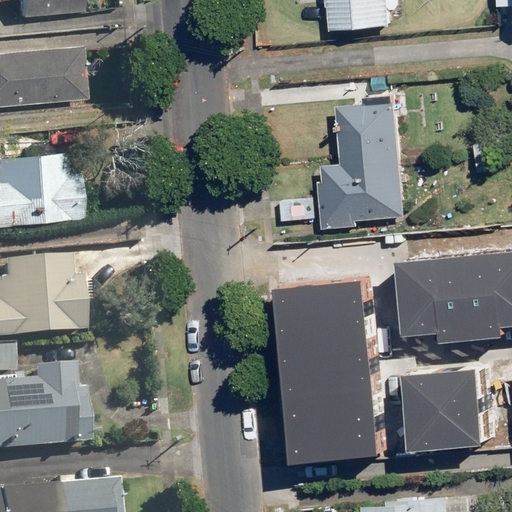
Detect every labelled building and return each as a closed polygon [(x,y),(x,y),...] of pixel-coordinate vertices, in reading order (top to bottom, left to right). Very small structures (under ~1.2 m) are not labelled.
[(76,0),(16,0),(18,15),(77,9),(76,0)] [(327,0),(330,29),(393,23),(391,0),(327,0)] [(78,45),(0,51),(0,103),(82,97),(78,45)] [(321,179),(325,227),(361,224),(360,217),(408,213),(398,98),(341,103),(346,160),(326,162),(327,179),(321,179)] [(491,140),(473,142),(477,175),(495,173),(491,140)] [(60,149),(0,154),(0,222),(78,216),(75,171),(62,172),(60,149)] [(283,198),(284,218),(316,216),(315,196),(283,198)] [(511,253),(394,267),(402,337),(436,333),(437,344),(498,337),(497,327),(511,324),(511,253)] [(65,256),(0,261),(0,338),(83,331),(78,275),(66,276),(65,256)] [(283,290),(300,462),(376,455),(359,282),(283,290)] [(9,343),(0,343),(0,371),(11,371),(9,343)] [(27,381),(0,382),(0,449),(85,444),(81,387),(71,388),(69,364),(26,367),(27,381)] [(402,378),(408,450),(482,445),(476,372),(402,378)] [(119,511),(116,475),(0,485),(0,511),(119,511)] [(453,511),(452,495),(365,502),(366,511),(453,511)]
